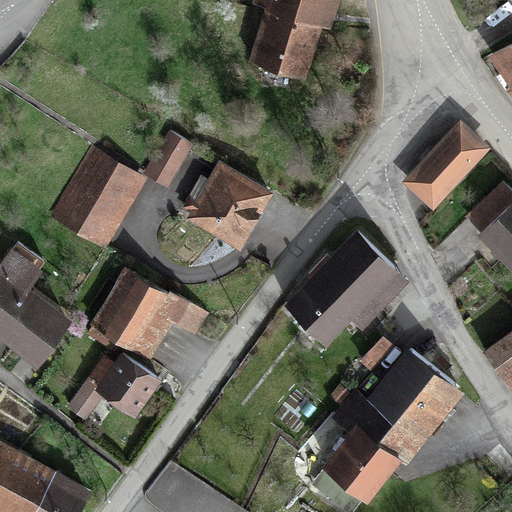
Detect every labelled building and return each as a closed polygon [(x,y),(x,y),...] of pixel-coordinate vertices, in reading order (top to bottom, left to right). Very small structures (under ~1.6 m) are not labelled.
[(253,0),(266,4),(249,52),(319,76),(335,29),(342,31),(353,0),(253,0)] [(511,45),(495,57),(511,81),(511,45)] [(492,143),(459,115),(406,177),(439,205),(492,143)] [(198,138),(174,124),(150,164),(174,178),(198,138)] [(154,175),(94,141),(55,212),(114,245),(154,175)] [(285,185),(226,154),(194,215),(253,245),(285,185)] [(511,179),(508,175),(469,215),(511,255),(511,179)] [(419,274),(361,224),(293,303),(334,338),(355,314),(372,329),(419,274)] [(9,259),(0,253),(0,330),(51,364),(86,311),(38,279),(50,261),(20,242),(9,259)] [(199,299),(134,263),(101,321),(156,352),(177,316),(186,321),(199,299)] [(511,329),(490,345),(511,376),(511,329)] [(169,373),(121,342),(114,353),(108,349),(74,402),(93,414),(111,386),(146,409),(169,373)] [(474,388),(416,346),(377,400),(355,384),(341,404),(363,420),(408,454),(420,461),(474,388)] [(378,495),(408,454),(363,420),(332,461),(378,495)] [(83,511),(98,486),(4,436),(0,443),(0,511),(83,511)]
